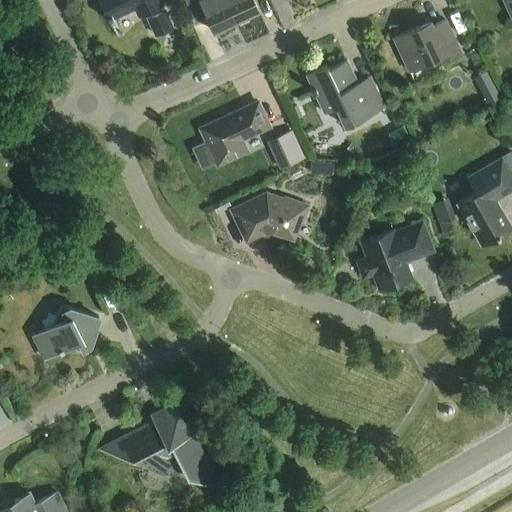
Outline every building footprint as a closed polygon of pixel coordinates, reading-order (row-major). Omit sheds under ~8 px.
[(147,11),(149,16),(146,18),(155,36),(173,27),(165,9),(162,10),(159,5),(161,4),(159,0),(98,0),(109,21),(141,6),(144,12),(147,11)] [(235,21),(225,0),(183,0),(190,14),(202,9),(212,32),(235,21)] [(225,0),(235,21),(258,10),(252,0),(225,0)] [(511,0),(503,0),(511,18),(511,0)] [(459,53),(444,20),(431,26),(429,21),(392,38),(408,71),(439,56),(441,61),(459,53)] [(323,114),(336,108),(340,119),(344,126),(383,108),(372,84),(360,90),(346,60),(328,68),(326,65),(305,75),(312,88),(309,89),(311,93),(313,92),(323,114)] [(485,71),(474,77),(481,92),(493,86),(485,71)] [(199,128),(205,141),(191,147),(201,169),(215,163),(216,165),(246,151),(241,139),(269,126),(257,101),(199,128)] [(403,126),(387,134),(395,150),(411,142),(403,126)] [(292,130),(277,137),(289,164),(295,162),(296,161),(304,157),(300,148),(299,146),(292,130)] [(511,189),(511,178),(500,158),(470,176),(469,181),(475,192),(456,203),(480,245),(510,228),(494,200),(511,189)] [(282,200),(265,194),(232,210),(246,239),(262,231),(263,231),(269,228),(271,232),(272,231),(291,237),(297,222),(300,223),(306,205),(283,197),(282,200)] [(453,215),(438,221),(443,237),(459,231),(453,215)] [(433,251),(421,221),(393,231),(392,229),(359,241),(365,257),(355,261),(362,278),(372,274),(378,290),(410,277),(405,262),(433,251)] [(98,317),(60,304),(53,324),(33,335),(45,358),(58,351),(59,352),(63,350),(62,349),(68,346),(86,352),(98,317)] [(221,488),(221,487),(217,486),(190,433),(192,432),(182,413),(183,413),(179,405),(165,412),(166,415),(101,448),(97,447),(96,448),(131,459),(139,456),(143,462),(148,467),(154,470),(161,473),(168,473),(175,472),(182,469),(186,477),(221,488)] [(0,511),(67,511),(57,491),(34,503),(28,493),(13,501),(15,504),(0,511)]
